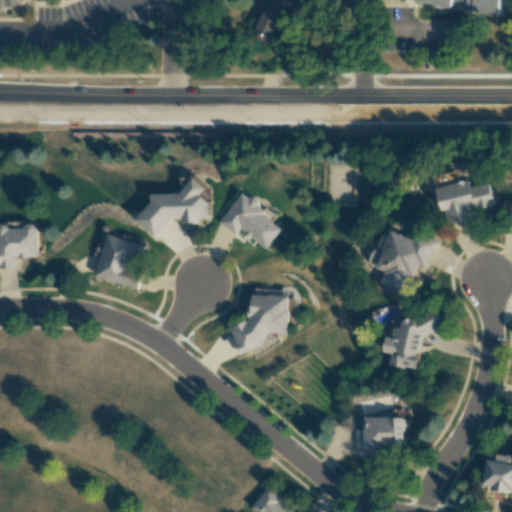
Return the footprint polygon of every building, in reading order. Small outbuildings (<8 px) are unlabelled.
[(0,0),(0,10),(25,0),(0,0)] [(414,0),(500,18),(504,0),(414,0)] [(284,19),(264,9),(252,35),(272,44),(284,19)] [(181,194),(152,193),(152,202),(136,220),(154,237),(171,219),(179,219),(184,223),(200,223),(200,218),(208,218),(208,202),(200,195),(206,189),(195,178),(181,194)] [(439,187),(448,226),(476,220),(474,211),(496,206),(491,183),(473,186),(472,180),(439,187)] [(282,229),(263,214),(267,209),(244,192),(220,223),(236,235),(241,229),(267,249),(282,229)] [(38,257),(38,225),(0,225),(0,268),(17,268),(17,257),(38,257)] [(406,294),(417,264),(428,268),(438,241),(415,232),(413,239),(387,228),(375,261),(380,262),(378,268),(385,271),(381,284),(406,294)] [(145,245),(108,234),(95,277),(137,289),(142,271),(131,268),(134,257),(141,259),(145,245)] [(290,296),(269,295),(268,295),(254,294),(253,308),(249,309),(248,321),(231,326),(239,353),(265,346),(266,336),(275,333),(288,334),(289,322),(295,322),(289,304),(290,296)] [(445,325),(435,306),(403,323),(402,329),(394,327),(393,335),(386,339),(383,352),(392,354),(389,365),(404,368),(407,367),(415,369),(423,337),(445,325)] [(358,455),(377,455),(377,449),(405,449),(405,418),(367,417),(367,430),(358,429),(358,455)] [(483,488),(511,493),(511,456),(497,454),(496,461),(488,460),(483,488)] [(298,511),(268,488),(253,508),(257,511),(298,511)]
